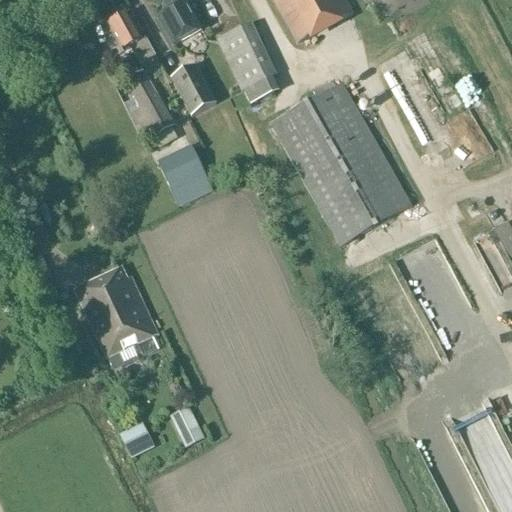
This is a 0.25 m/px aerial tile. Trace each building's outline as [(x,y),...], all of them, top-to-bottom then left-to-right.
[(173,49),(202,33),(183,0),(160,0),(168,13),(157,19),(173,49)] [(270,0),(297,47),(355,15),(351,8),(349,10),(343,0),(270,0)] [(140,67),(155,59),(145,41),(141,43),(127,16),(108,26),(123,54),(130,50),(140,67)] [(274,79),(250,29),(217,44),(241,95),(244,94),(250,108),(273,97),(266,83),(274,79)] [(191,120),(216,107),(195,68),(170,81),(191,120)] [(157,139),(173,129),(142,73),(125,83),(157,139)] [(414,75),(405,82),(420,102),(422,100),(431,112),(438,106),(414,75)] [(340,249),(411,209),(342,87),(271,127),(340,249)] [(191,149),(159,164),(173,192),(204,177),(191,149)] [(83,192),(90,190),(85,178),(79,181),(83,192)] [(75,294),(107,361),(107,360),(111,368),(121,363),(118,356),(156,338),(131,282),(127,284),(121,272),(75,293),(75,294)] [(180,442),(200,432),(189,410),(169,420),(180,442)] [(131,456),(152,446),(143,427),(122,437),(131,456)]
